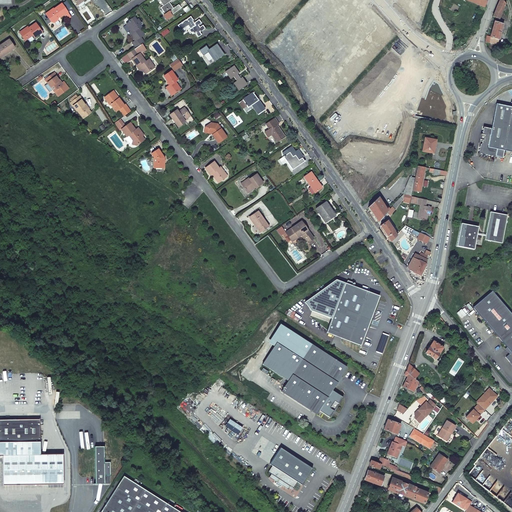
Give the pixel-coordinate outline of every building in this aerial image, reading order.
[(178,5),(173,9),(169,2),(173,0),(172,0),(159,0),(163,6),(160,8),(165,14),(163,15),(166,20),(172,16),(172,15),(181,9),(178,5)] [(505,4),(501,0),(499,0),(493,17),(498,19),(505,4)] [(49,16),(49,19),(51,22),(54,22),(57,20),(57,17),(59,16),(59,17),(63,14),(67,19),(70,16),(67,12),(61,3),(53,9),(53,8),(47,13),(49,16)] [(193,21),(191,17),(187,20),(186,21),(185,20),(182,23),(181,24),(181,23),(177,26),(179,28),(180,28),(181,30),(187,27),(189,30),(191,33),(192,32),(193,34),(196,33),(196,34),(198,37),(201,35),(199,32),(200,31),(200,32),(205,29),(198,20),(194,23),(193,21)] [(141,44),(144,42),(141,38),(143,36),(139,29),(140,28),(139,26),(141,25),(138,21),(136,22),(133,19),(128,22),(128,24),(126,26),(130,32),(132,34),(130,35),(134,41),(132,43),(136,48),(140,45),(141,44)] [(486,36),(485,42),(488,43),(489,43),(497,45),(503,25),(494,22),(490,37),(486,36)] [(26,36),(27,38),(32,34),(34,37),(41,32),(35,23),(28,27),(27,26),(19,32),(23,38),(26,36)] [(0,55),(1,57),(14,48),(8,39),(0,45),(0,55)] [(136,48),(126,55),(130,60),(132,60),(137,67),(138,66),(141,70),(141,71),(144,71),(145,74),(154,68),(149,60),(145,62),(143,58),(145,57),(142,53),(144,51),(140,45),(136,48)] [(207,51),(214,61),(223,55),(216,45),(207,51)] [(169,65),(174,71),(182,65),(178,59),(169,65)] [(238,90),(247,84),(242,78),(240,79),(236,75),(239,73),(234,67),(225,73),(230,79),(233,77),(236,82),(233,84),(238,90)] [(166,88),(172,95),(180,89),(175,82),(178,80),(171,71),(164,76),(170,85),(166,88)] [(62,85),(61,84),(56,77),(56,76),(54,73),(45,80),(54,92),(54,91),(58,96),(68,89),(64,83),(62,85)] [(119,109),(124,116),(130,111),(125,104),(124,105),(119,99),(117,100),(111,92),(104,98),(110,105),(115,112),(119,109)] [(265,110),(256,97),(253,93),(243,100),(248,108),(252,105),(259,114),(265,110)] [(80,115),(88,109),(85,104),(84,104),(81,100),(82,100),(79,96),(78,97),(76,95),(69,99),(71,102),(70,103),(76,111),(77,111),(80,115)] [(511,152),(511,107),(498,105),(496,104),(495,107),(490,128),(483,127),(481,134),(480,134),(479,139),(481,140),(481,144),(479,145),(477,154),(486,156),(494,157),(494,156),(501,158),(503,151),(511,152)] [(177,121),(175,123),(179,127),(186,122),(184,120),(190,116),(187,112),(185,108),(179,112),(177,110),(170,115),(173,119),(174,118),(177,121)] [(88,109),(80,115),(83,119),(91,113),(88,109)] [(275,126),(276,125),(278,124),(275,119),(266,124),(270,129),(265,133),(268,137),(272,135),(277,142),(285,137),(279,128),(278,129),(275,126)] [(121,130),(125,127),(119,120),(113,124),(119,131),(121,130)] [(137,132),(135,130),(130,123),(125,127),(121,130),(126,137),(128,136),(132,141),(132,144),(136,146),(143,140),(141,137),(142,136),(139,131),(137,132)] [(215,134),(213,135),(219,143),(227,137),(218,125),(211,125),(209,126),(208,129),(205,128),(204,133),(210,134),(212,133),(213,132),(215,134)] [(434,141),(425,139),(423,151),(433,153),(434,148),(433,148),(434,141)] [(305,161),(300,153),(297,154),(295,152),(291,147),(283,153),(285,156),(283,157),(293,170),(305,161)] [(163,169),(163,162),(163,161),(164,158),(157,150),(151,155),(153,158),(153,168),(163,169)] [(211,174),(216,180),(220,177),(222,179),(227,176),(220,167),(218,168),(213,162),(204,169),(210,175),(211,174)] [(423,178),(425,167),(418,166),(413,191),(420,192),(423,178)] [(308,189),(312,195),(321,188),(318,182),(312,172),(304,177),(311,187),(308,189)] [(241,184),(247,192),(255,187),(255,188),(256,189),(263,184),(257,175),(250,179),(249,178),(241,184)] [(405,194),(411,195),(414,178),(410,177),(403,194),(404,194),(405,194)] [(368,207),(378,222),(390,210),(388,207),(386,208),(379,197),(368,207)] [(418,198),(411,197),(410,200),(410,202),(417,204),(417,205),(421,206),(418,220),(427,221),(428,215),(428,213),(430,213),(432,208),(426,206),(427,200),(418,198)] [(328,217),(330,219),(335,216),(326,202),(316,209),(324,220),(328,217)] [(142,213),(148,218),(152,212),(146,208),(142,213)] [(256,224),(254,225),(257,229),(258,229),(260,232),(268,226),(258,211),(251,216),(256,224)] [(490,212),(486,234),(485,236),(484,240),(501,243),(507,215),(490,212)] [(381,226),(391,241),(397,235),(387,221),(381,226)] [(313,239),(301,222),(285,233),(292,242),(301,235),(303,238),(304,238),(308,243),(313,239)] [(474,249),(477,235),(477,233),(478,226),(461,223),(457,246),(474,249)] [(421,234),(417,239),(427,244),(428,241),(432,243),(433,240),(421,234)] [(419,255),(415,253),(408,267),(410,270),(420,276),(426,263),(428,256),(421,253),(419,255)] [(361,346),(380,296),(354,286),(347,283),(346,283),(327,333),(361,346)] [(511,313),(493,291),(473,307),(507,347),(511,353),(510,354),(506,357),(510,362),(511,361),(511,362),(511,313)] [(425,353),(435,359),(443,346),(438,343),(437,343),(436,344),(433,342),(429,348),(425,353)] [(341,377),(347,367),(312,345),(281,391),(316,414),(319,410),(330,417),(331,415),(336,408),(343,397),(332,390),(335,385),(341,377)] [(417,382),(414,379),(418,374),(408,365),(406,371),(404,375),(408,377),(403,386),(413,391),(417,382)] [(431,395),(427,391),(422,386),(420,388),(430,397),(431,395)] [(478,404),(484,410),(497,396),(489,389),(476,402),(478,404)] [(414,418),(419,423),(433,408),(426,402),(414,414),(414,418)] [(399,404),(397,411),(402,414),(407,409),(399,404)] [(484,410),(478,404),(468,415),(470,417),(467,419),(472,424),(479,416),(478,414),(479,413),(480,414),(484,410)] [(3,485),(63,484),(63,454),(40,454),(40,419),(0,419),(0,442),(2,442),(2,456),(3,485)] [(383,429),(387,431),(396,434),(400,425),(387,420),(383,429)] [(447,421),(437,436),(446,441),(447,441),(450,437),(449,435),(450,434),(451,434),(456,427),(447,421)] [(406,442),(395,437),(393,442),(392,442),(387,454),(393,456),(396,458),(402,445),(404,446),(406,442)] [(104,446),(95,446),(95,484),(105,484),(105,475),(111,475),(111,462),(104,462),(104,446)] [(312,468),(280,446),(268,463),(271,465),(267,471),(270,473),(268,476),(287,489),(289,487),(289,486),(292,488),(293,488),(297,482),(301,485),(312,468)] [(430,466),(438,472),(447,460),(439,454),(430,466)] [(380,457),(378,463),(381,464),(392,468),(393,468),(394,466),(389,464),(390,461),(385,459),(380,457)] [(371,460),(369,465),(379,469),(381,464),(378,463),(371,460)] [(393,468),(392,468),(390,471),(419,483),(421,479),(415,477),(396,470),(393,468)] [(367,471),(364,479),(381,485),(384,477),(367,471)] [(180,511),(124,476),(117,486),(100,511),(180,511)] [(392,479),(388,489),(424,503),(428,493),(392,479)] [(442,488),(436,485),(433,489),(435,491),(433,493),(436,495),(442,488)] [(457,494),(453,501),(466,510),(469,506),(471,503),(457,494)]
